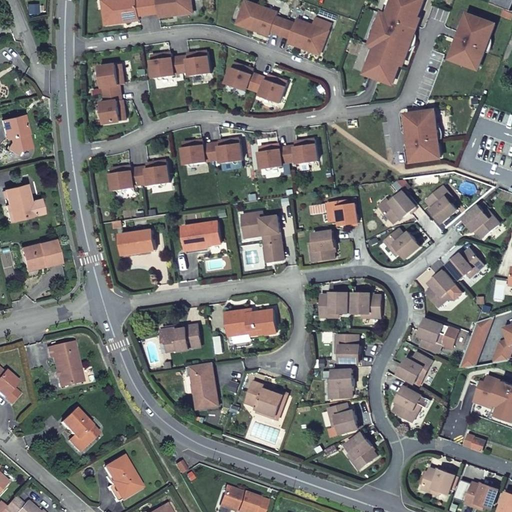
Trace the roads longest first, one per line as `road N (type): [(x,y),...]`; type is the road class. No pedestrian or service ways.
road 1 (residential): [(379,506),(209,447),(159,419),(126,372),(104,305)]
road 2 (residential): [(332,113),(331,77),(213,32),(64,47)]
road 3 (residential): [(72,152),(213,116),(262,123),(332,113)]
road 4 (residential): [(104,305),(288,278)]
road 5 (residential): [(399,286),(409,309),(378,374),(377,395),(397,448)]
road 6 (residential): [(332,113),(394,106),(413,89),(439,16)]
road 7 (residential): [(104,305),(72,152)]
